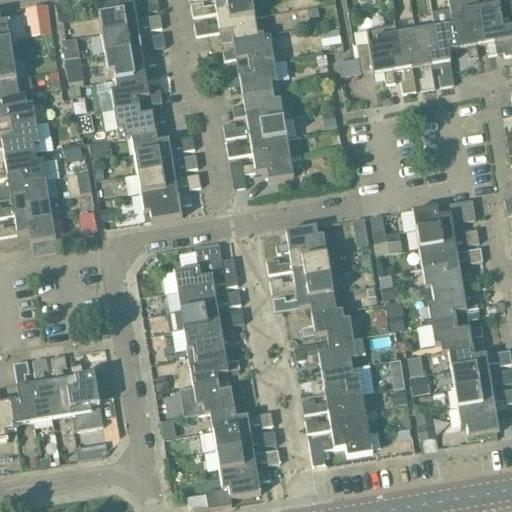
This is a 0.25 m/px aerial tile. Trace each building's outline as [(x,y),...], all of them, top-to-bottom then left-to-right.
[(94,0),(98,20),(123,15),(125,25),(137,23),(135,14),(146,12),(147,16),(160,14),(157,0),(155,0),(134,4),(134,3),(122,5),(121,0),(94,0)] [(193,21),(216,18),(228,15),(230,25),(255,21),(252,2),(227,6),(225,0),(213,0),(215,8),(203,10),(203,6),(190,8),(193,21)] [(55,6),(58,24),(72,22),(69,4),(55,6)] [(485,48),(487,60),(497,58),(495,46),(511,43),(511,4),(479,10),(484,36),(474,37),(476,49),(477,49),(485,48)] [(29,28),(31,40),(52,36),(47,8),(35,10),(38,26),(29,28)] [(478,61),(477,49),(476,49),(474,37),(484,36),(479,10),(459,13),(460,20),(451,21),(452,27),(457,53),(467,51),(469,62),(478,61)] [(307,13),(308,22),(318,20),(317,11),(307,13)] [(98,20),(101,38),(127,34),(128,44),(140,42),(139,32),(150,30),(150,34),(163,32),(160,19),(137,23),(125,25),(123,15),(98,20)] [(258,39),(258,38),(255,21),(230,25),(228,15),(216,18),(218,27),(207,29),(206,24),(193,26),(196,41),(219,37),(231,35),(232,43),(258,39)] [(454,89),(453,81),(450,67),(451,67),(449,54),(457,53),(452,27),(450,15),(432,18),(434,30),(438,56),(429,57),(431,69),(440,68),(442,79),(438,79),(440,92),(454,89)] [(0,46),(11,44),(7,24),(1,25),(0,17),(0,46)] [(396,87),(394,75),(392,64),(401,62),(396,37),(395,28),(354,35),(361,77),(372,75),(373,79),(384,78),(386,89),(396,87)] [(435,93),(431,69),(429,57),(438,56),(434,30),(415,33),(420,59),(410,61),(412,72),(422,71),(423,82),(419,82),(421,95),(435,93)] [(341,45),(338,32),(326,34),(328,47),(341,45)] [(416,96),(412,72),(410,61),(420,59),(415,33),(396,37),(401,62),(392,64),(394,75),(403,74),(405,85),(400,86),(402,98),(416,96)] [(164,38),(140,42),(128,44),(127,34),(101,38),(104,57),(130,53),(131,63),(143,60),(142,51),(153,49),(154,54),(166,52),(164,38)] [(219,37),(221,47),(232,45),(231,35),(219,37)] [(247,61),(249,70),(275,66),(271,46),(266,47),(264,37),(258,38),(258,39),(232,43),(233,53),(222,55),(224,65),(236,63),(247,61)] [(511,43),(495,46),(497,58),(504,57),(504,60),(511,59),(511,43)] [(0,65),(14,63),(11,44),(0,46),(0,65)] [(130,53),(104,57),(108,77),(114,76),(115,84),(146,79),(145,70),(156,68),(154,58),(143,60),(131,63),(130,53)] [(0,84),(17,82),(14,63),(0,65),(0,84)] [(64,66),(67,82),(83,79),(80,63),(64,66)] [(356,63),(340,65),(341,79),(357,77),(356,63)] [(227,83),(227,84),(228,92),(240,90),(242,100),(273,95),(272,87),(278,86),(275,66),(249,70),(250,78),(239,80),(239,81),(227,83)] [(146,79),(115,84),(116,92),(111,93),(114,114),(140,110),(163,106),(160,87),(148,89),(146,79)] [(0,103),(20,100),(17,82),(0,84),(0,103)] [(233,122),(245,120),(257,118),(259,127),(285,123),(281,102),(275,103),(273,95),(242,100),(244,111),(232,112),(233,122)] [(0,124),(10,123),(11,131),(37,127),(33,108),(39,107),(37,97),(20,100),(0,103),(0,124)] [(125,143),(131,142),(131,141),(156,137),(154,126),(166,124),(164,115),(153,117),(152,116),(141,118),(140,110),(114,114),(117,134),(123,133),(125,143)] [(325,130),(335,128),(333,115),(322,117),(325,130)] [(225,143),(249,139),(261,137),(262,146),(288,142),(285,123),(259,127),(257,118),(245,120),(247,129),(236,131),(235,127),(222,129),(225,143)] [(89,125),(81,127),(82,137),(91,136),(89,125)] [(0,143),(0,152),(3,152),(5,162),(35,157),(34,149),(40,147),(37,127),(11,131),(11,133),(13,140),(1,142),(1,143),(0,143)] [(11,133),(0,134),(0,143),(1,143),(1,142),(13,140),(11,133)] [(131,142),(134,159),(159,155),(161,164),(172,162),(171,153),(182,151),(183,155),(195,153),(193,139),(169,143),(169,142),(157,144),(156,137),(131,141),(131,142)] [(228,162),(252,158),(264,156),(265,165),(291,161),(288,142),(262,146),(261,137),(249,139),(250,148),(239,150),(238,146),(226,148),(228,162)] [(92,150),(94,165),(109,162),(106,147),(92,150)] [(66,166),(82,163),(80,150),(63,153),(66,166)] [(134,159),(137,178),(162,174),(164,184),(176,182),(175,181),(174,171),(185,169),(186,174),(198,172),(196,158),(172,162),(161,164),(159,155),(134,159)] [(253,167),(242,169),(241,165),(229,167),(233,195),(246,192),(269,189),(268,185),(294,181),(291,161),(265,165),(264,156),(252,158),(253,167)] [(0,182),(8,181),(20,179),(21,188),(46,184),(55,183),(59,182),(56,163),(43,166),(43,164),(37,165),(35,157),(5,162),(6,171),(0,172),(0,182)] [(102,171),(94,172),(96,183),(104,182),(102,171)] [(189,193),(201,191),(199,177),(175,181),(176,182),(164,184),(162,174),(137,178),(140,197),(165,193),(167,202),(179,200),(177,191),(188,189),(189,193)] [(88,177),(78,179),(81,198),(91,197),(88,177)] [(0,201),(11,200),(23,198),(24,208),(50,203),(58,202),(55,183),(46,184),(21,188),(20,179),(8,181),(9,190),(0,191),(0,201)] [(140,197),(145,226),(182,220),(180,209),(192,207),(190,198),(179,200),(167,202),(165,193),(140,197)] [(0,221),(14,219),(26,217),(27,226),(53,222),(50,203),(24,208),(23,198),(11,200),(12,209),(2,211),(1,207),(0,206),(0,221)] [(473,204),(438,210),(412,214),(416,234),(441,230),(442,240),(454,238),(454,237),(453,228),(476,224),(473,204)] [(103,225),(116,223),(114,211),(101,214),(103,225)] [(93,216),(83,218),(86,235),(96,234),(93,216)] [(14,219),(15,228),(4,230),(4,226),(0,226),(0,240),(17,238),(17,239),(28,237),(30,247),(32,246),(34,259),(58,255),(53,222),(27,226),(26,217),(14,219)] [(387,247),(382,219),(370,222),(375,249),(387,247)] [(369,250),(365,223),(352,225),(357,252),(369,250)] [(478,234),(465,236),(454,237),(454,238),(442,240),(441,230),(416,234),(419,253),(444,249),(445,259),(457,257),(457,256),(456,247),(467,245),(467,249),(480,247),(478,234)] [(277,258),(289,256),(301,254),(303,262),(328,258),(325,239),(319,240),(317,231),(285,236),(287,247),(276,249),(277,258)] [(392,258),(390,246),(387,247),(375,249),(377,260),(392,258)] [(481,252),(457,256),(457,257),(445,259),(444,249),(419,253),(422,272),(447,268),(449,277),(460,276),(460,275),(459,266),(470,264),(470,269),(483,266),(481,252)] [(198,272),(174,276),(177,296),(202,292),(204,301),(216,299),(214,289),(225,288),(226,292),(238,290),(234,263),(222,265),(219,251),(195,255),(198,272)] [(279,263),(266,265),(269,279),(292,275),(304,273),(306,282),(331,278),(328,258),(303,262),(301,254),(289,256),(291,266),(280,268),(279,263)] [(371,269),(369,258),(360,259),(362,271),(371,269)] [(473,273),(460,275),(460,276),(449,277),(447,268),(422,272),(425,293),(426,301),(464,294),(463,285),(474,283),(473,273)] [(272,298),(295,294),(307,292),(309,301),(334,297),(331,278),(306,282),(304,273),(292,275),(294,285),(283,287),(282,282),(269,284),(272,298)] [(395,287),(381,289),(383,305),(398,302),(395,287)] [(177,296),(180,315),(205,311),(207,321),(219,318),(217,309),(228,307),(229,311),(242,309),(239,295),(216,299),(204,301),(202,292),(177,296)] [(285,301),(273,303),(275,317),(298,314),(310,312),(311,319),(337,314),(334,297),(309,301),(307,292),(295,294),(297,304),(286,306),(285,301)] [(366,293),(368,301),(375,300),(374,292),(366,293)] [(466,304),(464,294),(426,301),(431,329),(458,324),(469,323),(467,314),(479,312),(478,303),(466,304)] [(232,330),(245,328),(243,314),(219,318),(207,321),(205,311),(180,315),(183,334),(208,330),(210,339),(222,337),(220,328),(232,326),(232,330)] [(303,342),(314,340),(315,340),(326,338),(328,346),(354,342),(351,322),(345,323),(343,313),(337,314),(311,319),(313,330),(302,332),(303,342)] [(388,330),(386,318),(376,319),(378,332),(388,330)] [(404,333),(402,319),(388,321),(391,335),(404,333)] [(458,324),(431,329),(434,349),(441,348),(442,358),(448,357),(448,356),(474,351),(473,342),(484,340),(482,330),(471,332),(469,323),(458,324)] [(187,354),(188,362),(225,356),(223,346),(235,344),(234,335),(222,337),(210,339),(208,330),(183,334),(187,354)] [(319,367),(321,377),(352,372),(358,371),(356,362),(357,362),(354,342),(328,346),(293,352),(295,366),(307,364),(308,369),(319,367)] [(511,365),(510,355),(503,356),(487,358),(476,360),(474,351),(448,356),(448,357),(451,374),(476,370),(478,380),(490,378),(490,377),(488,368),(499,367),(500,371),(511,368),(511,365)] [(189,370),(193,391),(219,386),(217,378),(229,376),(229,375),(240,374),(239,364),(227,366),(225,356),(188,362),(189,370)] [(51,361),(55,384),(57,396),(48,398),(52,423),(71,420),(67,395),(77,393),(74,381),(64,383),(63,372),(67,371),(65,358),(51,361)] [(409,376),(422,374),(420,361),(406,363),(409,376)] [(33,427),(52,423),(48,398),(57,396),(55,384),(46,386),(44,375),(48,375),(46,362),(32,364),(36,388),(38,399),(29,401),(33,427)] [(13,367),(16,391),(18,402),(11,403),(15,430),(33,427),(29,401),(38,399),(36,388),(27,389),(25,379),(29,378),(27,365),(13,367)] [(72,370),(74,381),(77,393),(67,395),(71,420),(92,417),(91,411),(100,409),(100,405),(114,403),(109,375),(84,379),(82,368),(72,370)] [(393,393),(403,391),(401,375),(400,370),(389,371),(393,393)] [(511,373),(490,377),(490,378),(478,380),(476,370),(451,374),(454,393),(480,389),(481,399),(493,397),(493,396),(492,387),(502,386),(503,390),(511,388),(511,373)] [(338,403),(363,399),(360,379),(354,380),(352,372),(321,377),(322,387),(311,389),(313,398),(325,397),(324,396),(336,394),(338,403)] [(220,385),(229,384),(228,377),(219,379),(220,385)] [(410,382),(412,400),(430,397),(427,379),(410,382)] [(169,394),(167,380),(154,382),(156,396),(169,394)] [(198,420),(209,418),(235,414),(233,403),(245,401),(243,392),(232,393),(220,395),(219,386),(193,391),(198,420)] [(496,416),(495,406),(505,405),(506,409),(511,407),(511,393),(493,396),(493,397),(481,399),(480,389),(454,393),(457,412),(483,408),(485,418),(496,416)] [(304,419),(317,417),(328,415),(327,415),(340,413),(341,422),(366,417),(363,399),(338,403),(336,394),(324,396),(325,397),(326,406),(315,408),(314,403),(302,405),(304,419)] [(392,410),(406,408),(404,395),(390,397),(392,410)] [(0,444),(8,443),(7,437),(16,435),(15,430),(11,403),(0,405),(0,444)] [(510,423),(508,414),(496,416),(485,418),(483,408),(457,412),(461,433),(467,432),(468,442),(500,436),(498,425),(510,423)] [(307,438),(331,434),(330,434),(343,432),(344,440),(370,436),(366,417),(341,422),(340,413),(327,415),(328,415),(329,425),(318,426),(317,422),(305,424),(307,438)] [(209,418),(212,436),(238,432),(239,441),(251,439),(250,430),(261,428),(261,432),(274,430),(272,416),(249,420),(249,419),(236,421),(235,414),(209,418)] [(160,426),(162,439),(175,437),(173,424),(160,426)] [(420,445),(436,443),(433,425),(417,428),(420,445)] [(212,436),(215,455),(241,451),(242,460),(254,458),(253,448),(264,447),(265,451),(277,449),(275,435),(251,439),(239,441),(238,432),(212,436)] [(331,434),(332,444),(321,446),(320,441),(308,443),(312,471),(325,469),(323,455),(334,453),(334,454),(346,452),(347,461),(381,456),(377,435),(370,436),(344,440),(343,432),(330,434),(331,434)] [(410,440),(409,433),(397,435),(398,443),(410,440)] [(77,452),(79,464),(92,462),(89,450),(77,452)] [(268,470),(280,468),(278,454),(254,458),(242,460),(241,451),(215,455),(219,474),(244,470),(245,479),(258,477),(256,467),(267,465),(268,470)] [(337,463),(347,461),(345,452),(336,454),(337,463)] [(40,463),(42,471),(52,470),(51,461),(40,463)] [(29,463),(31,472),(40,471),(39,462),(29,463)] [(261,497),(259,486),(271,484),(269,475),(258,477),(245,479),(244,470),(219,474),(222,494),(213,496),(213,494),(205,495),(207,511),(219,511),(231,510),(230,503),(261,497)] [(185,502),(187,511),(205,507),(202,498),(185,502)]
